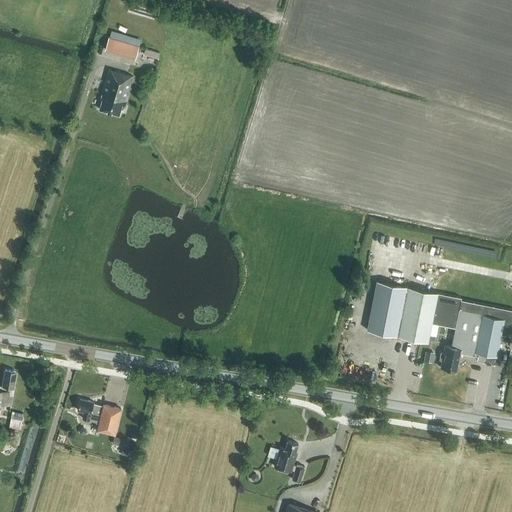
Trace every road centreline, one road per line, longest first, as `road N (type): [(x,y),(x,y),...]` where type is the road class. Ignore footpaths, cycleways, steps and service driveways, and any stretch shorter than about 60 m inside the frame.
road 1 (secondary): [(511,425),(76,348)]
road 2 (unclassified): [(26,511),(76,348)]
